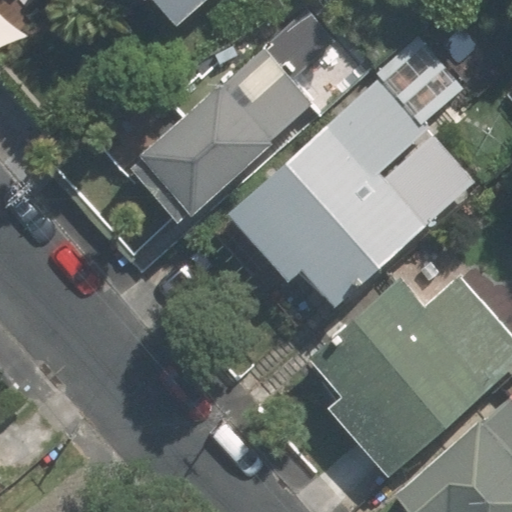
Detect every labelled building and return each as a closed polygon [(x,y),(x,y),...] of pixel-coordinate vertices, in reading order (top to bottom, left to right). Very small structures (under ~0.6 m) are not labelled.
[(133,0),(163,34),(202,0),(117,0),(123,7),(131,0),(133,0)] [(452,95),(405,45),(213,223),(275,290),(289,276),(325,315),(466,184),(415,129),(452,95)] [(311,107),(258,47),(114,176),(167,236),(311,107)] [(375,483),(511,356),(511,350),(448,282),(416,311),(394,287),(300,374),(329,406),(315,419),(375,483)] [(511,511),(511,406),(502,396),(385,500),(395,511),(511,511)]
